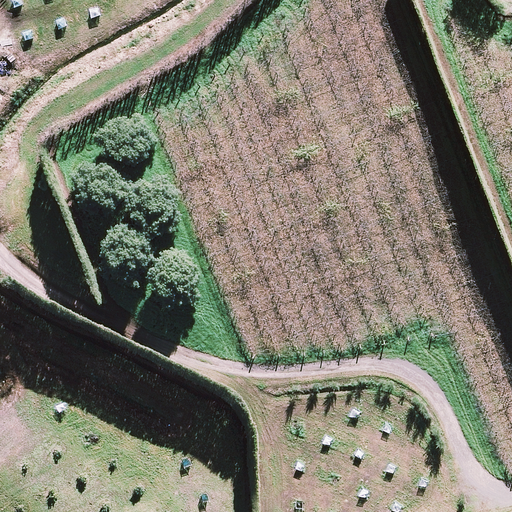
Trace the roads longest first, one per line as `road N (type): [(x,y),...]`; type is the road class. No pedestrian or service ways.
road 1 (track): [(0,254),(77,310),(212,364),(250,370),(367,360),(407,371),(440,404),(475,478),(511,492)]
road 2 (track): [(0,330),(16,355),(168,436),(187,454),(196,511)]
